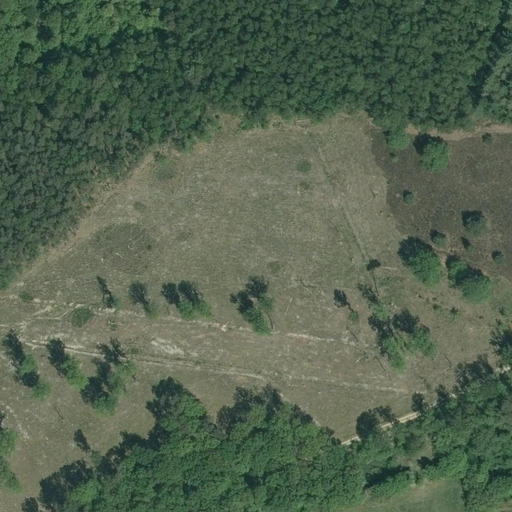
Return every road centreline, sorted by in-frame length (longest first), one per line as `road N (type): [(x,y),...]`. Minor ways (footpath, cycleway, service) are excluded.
road 1 (track): [(335,447),(511,366)]
road 2 (track): [(223,511),(232,492),(251,479),(335,447)]
